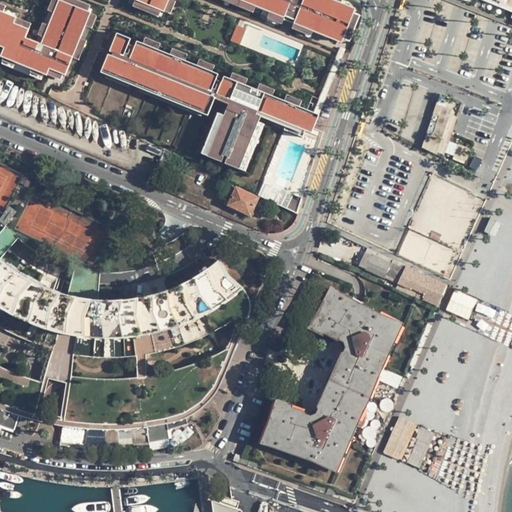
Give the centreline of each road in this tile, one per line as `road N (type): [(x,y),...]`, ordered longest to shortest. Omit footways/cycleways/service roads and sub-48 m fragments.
road 1 (residential): [(0,443),(92,458),(209,453),(231,423),(295,251)]
road 2 (residential): [(295,251),(0,134)]
road 3 (residential): [(383,0),(306,228)]
